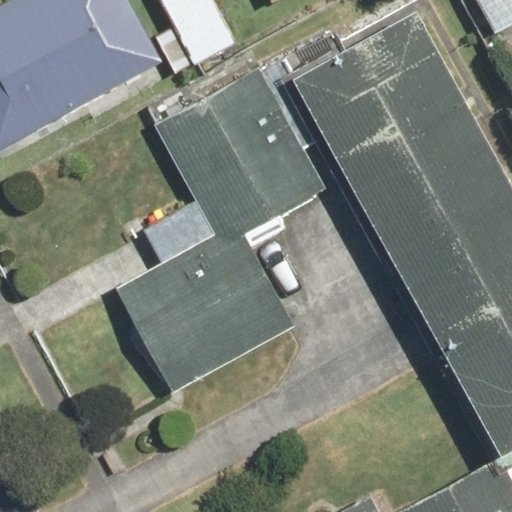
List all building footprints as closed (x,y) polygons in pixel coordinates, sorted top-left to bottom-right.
[(132,0),(7,0),(0,4),(0,148),(165,62),(132,0)] [(213,0),(157,0),(170,24),(153,33),(174,73),(235,41),(213,0)] [(511,0),(474,0),(492,31),(511,19),(511,0)] [(511,190),(410,6),(285,75),(495,453),(511,443),(511,190)] [(162,265),(115,291),(171,392),(292,325),(241,234),(324,188),(255,65),(151,123),(193,199),(141,228),(162,265)] [(373,511),(365,496),(335,511),(511,511),(511,473),(502,454),(394,511),(373,511)]
